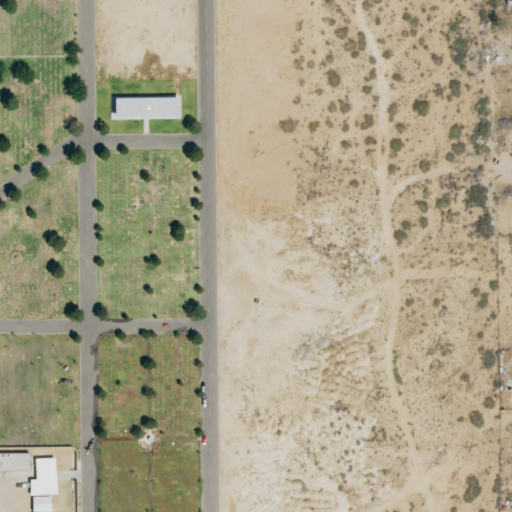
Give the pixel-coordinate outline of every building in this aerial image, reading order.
[(141,100),(116,100),(116,114),(141,114),(141,100)] [(176,100),(151,100),(151,115),(176,115),(176,100)] [(0,470),(28,471),(28,454),(0,453),(0,470)] [(29,480),(29,495),(56,494),(54,458),(34,458),(35,479),(29,480)] [(50,511),(50,497),(32,497),(32,511),(50,511)]
